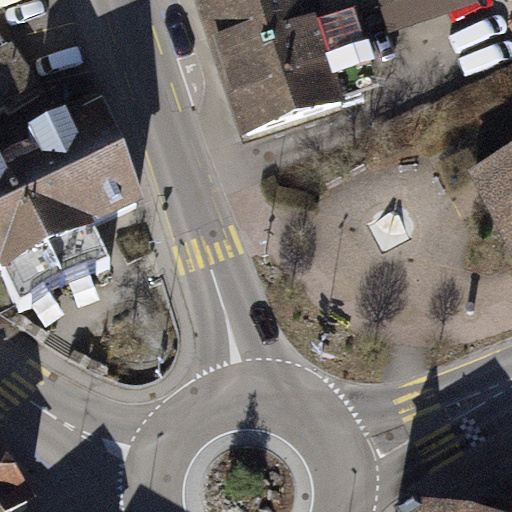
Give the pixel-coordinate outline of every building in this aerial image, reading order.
[(0,0),(0,10),(33,0),(0,0)] [(206,0),(205,0),(252,143),(369,105),(341,29),(346,28),(339,5),(360,7),(379,2),(382,10),(409,0),(206,0)] [(0,117),(8,112),(12,118),(44,99),(22,67),(0,80),(0,117)] [(0,277),(4,276),(23,317),(36,312),(51,300),(67,291),(85,283),(102,279),(114,274),(94,232),(143,210),(106,120),(75,135),(70,125),(35,142),(40,154),(34,157),(32,154),(18,158),(6,167),(7,170),(3,172),(0,166),(0,277)] [(511,201),(511,161),(478,180),(494,210),(511,201)] [(0,511),(24,511),(31,508),(0,466),(0,511)]
